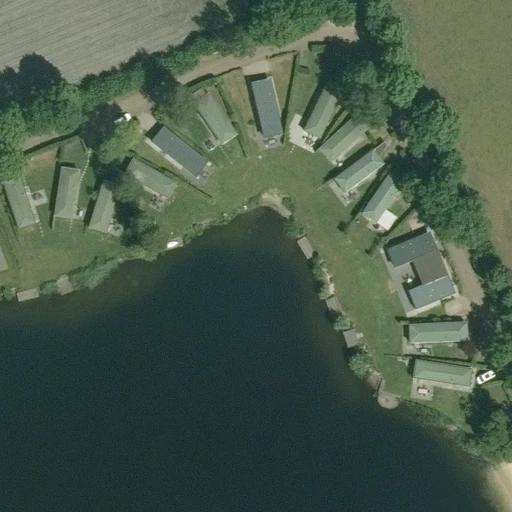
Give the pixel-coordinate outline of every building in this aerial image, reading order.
[(278,82),(260,82),(260,138),(278,138),(278,82)] [(344,91),(328,83),(303,135),(319,143),(344,91)] [(214,96),(198,108),(229,149),(244,137),(214,96)] [(373,128),(361,115),(321,153),(333,165),(373,128)] [(209,159),(171,129),(160,142),(200,171),(209,159)] [(380,168),(370,155),(334,183),(344,196),(380,168)] [(186,184),(141,161),(133,177),(177,199),(186,184)] [(87,172),(69,169),(63,219),(83,220),(87,172)] [(27,178),(12,184),(28,232),(46,225),(27,178)] [(403,188),(389,178),(363,217),(377,227),(403,188)] [(130,187),(112,182),(100,230),(117,235),(130,187)] [(396,231),(405,219),(395,212),(386,224),(396,231)] [(0,217),(0,239),(9,235),(0,217)] [(409,293),(416,310),(453,294),(428,235),(388,252),(395,269),(412,262),(423,288),(409,293)] [(464,326),(407,330),(409,348),(465,344),(464,326)] [(476,371),(420,363),(417,380),(473,389),(476,371)]
